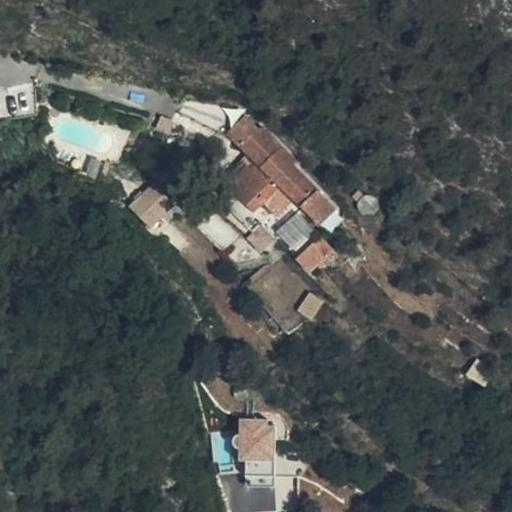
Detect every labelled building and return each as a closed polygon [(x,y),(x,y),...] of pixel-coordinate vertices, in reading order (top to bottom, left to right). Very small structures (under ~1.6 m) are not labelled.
[(297,162),(263,128),(241,150),(246,156),(241,162),(246,168),(227,187),(253,213),(263,204),(277,217),(292,201),(318,225),(335,208),(293,166),(297,162)] [(93,150),(66,141),(61,158),(87,167),(93,150)] [(164,208),(146,191),(124,212),(142,230),(164,208)] [(321,237),(298,259),(297,260),(311,274),(334,252),(321,237)] [(243,483),(277,482),(275,417),(242,417),(243,483)]
